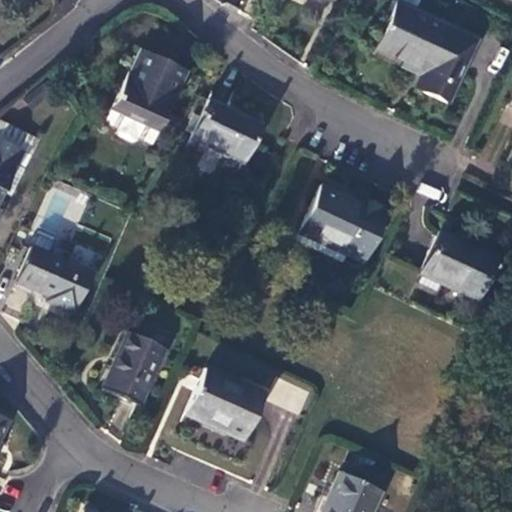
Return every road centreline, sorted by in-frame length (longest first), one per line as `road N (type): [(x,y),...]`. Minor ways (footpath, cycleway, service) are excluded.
road 1 (residential): [(135,0),(424,164)]
road 2 (residential): [(49,431),(195,511)]
road 3 (residential): [(131,0),(0,81)]
